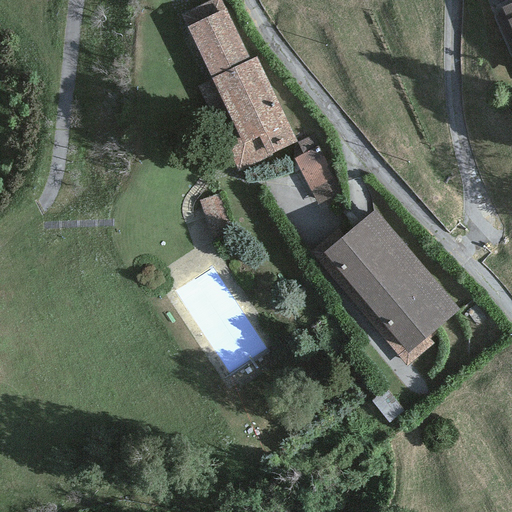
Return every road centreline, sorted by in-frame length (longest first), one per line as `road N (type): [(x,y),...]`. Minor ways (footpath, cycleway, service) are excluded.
road 1 (unclassified): [(462,259),(282,55),(249,0)]
road 2 (unclassified): [(462,259),(475,224),(455,124),(453,0)]
